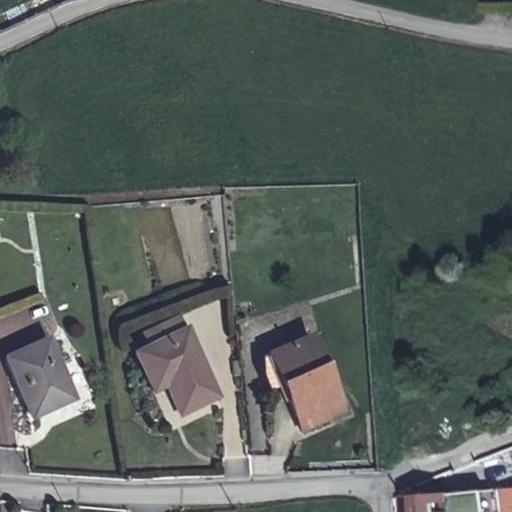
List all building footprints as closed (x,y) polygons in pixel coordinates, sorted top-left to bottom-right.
[(183,330),(177,317),(157,326),(141,334),(148,348),(183,330)] [(215,398),(183,330),(148,348),(134,355),(145,379),(158,373),(165,388),(180,416),(215,398)] [(308,338),(264,358),(278,388),(298,432),(341,411),(308,338)] [(45,340),(5,359),(31,418),(73,398),(45,340)] [(278,388),(264,358),(258,361),(259,379),(267,393),(278,388)] [(158,373),(145,379),(152,394),(165,388),(158,373)] [(432,483),(427,484),(428,496),(409,498),(409,511),(497,511),(496,491),(460,494),(442,494),(441,483),(432,483)] [(459,483),(441,483),(442,494),(460,494),(459,483)] [(508,511),(507,490),(496,491),(497,511),(508,511)]
